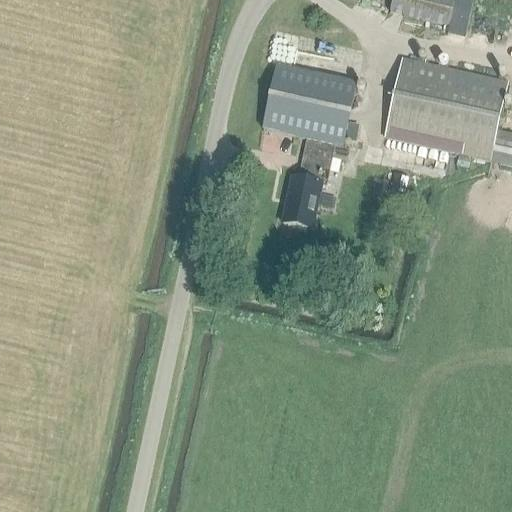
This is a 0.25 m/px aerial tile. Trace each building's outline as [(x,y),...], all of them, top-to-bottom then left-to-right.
[(390,0),(387,15),(446,28),(451,0),(390,0)] [(402,62),(384,141),(490,164),(507,85),(402,62)] [(279,226),(311,233),(320,189),(326,190),(334,150),(341,151),(354,86),(274,70),(261,135),(304,143),(296,183),(288,182),(279,226)] [(354,143),(358,126),(348,124),(344,141),(354,143)] [(511,169),(511,134),(502,132),(492,163),(511,169)] [(349,153),(334,150),(332,160),(340,162),(347,163),(349,153)] [(393,176),(390,192),(404,196),(408,180),(393,176)]
